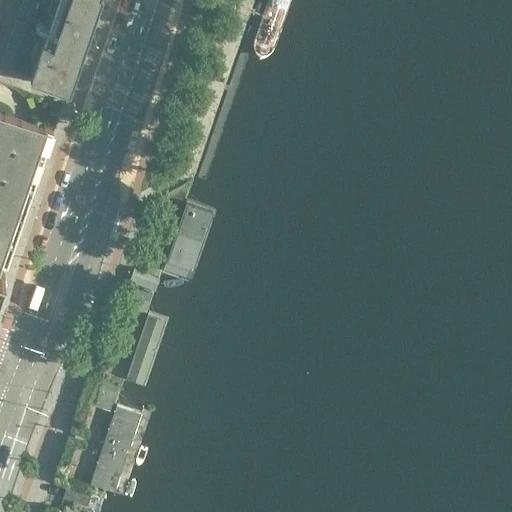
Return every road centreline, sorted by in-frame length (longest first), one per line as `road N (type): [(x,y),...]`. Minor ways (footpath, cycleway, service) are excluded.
road 1 (secondary): [(42,377),(165,0)]
road 2 (secondary): [(140,0),(18,369)]
